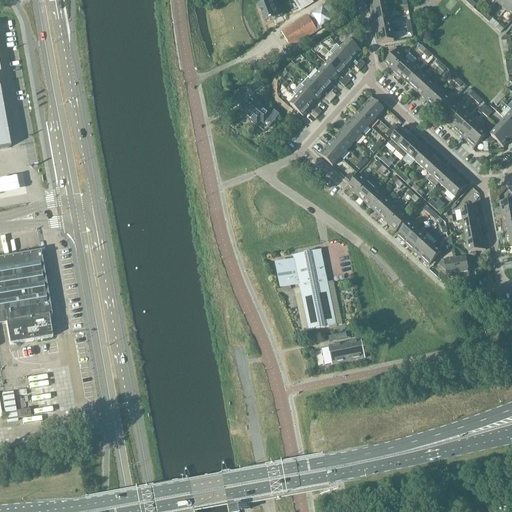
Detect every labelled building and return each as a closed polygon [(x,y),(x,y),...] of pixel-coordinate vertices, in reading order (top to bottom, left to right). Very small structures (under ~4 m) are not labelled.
[(275,0),(273,0),(258,6),(265,23),(282,16),(275,0)] [(291,0),(287,3),(294,15),(313,3),(312,1),(313,0),(291,0)] [(380,0),(369,2),(371,13),(388,10),(386,0),(380,0)] [(511,0),(501,0),(498,4),(506,11),(511,4),(511,0)] [(282,32),(281,32),(291,49),(292,48),(296,45),(296,46),(297,45),(301,42),(301,43),(301,42),(306,39),(307,39),(307,38),(312,35),(312,36),(312,35),(317,32),(319,35),(324,32),(323,31),(338,21),(328,6),(313,15),(312,14),(308,16),(307,16),(307,17),(303,19),(302,19),(302,20),(297,23),(297,22),(297,23),(292,26),(291,26),(291,27),(287,29),(286,29),(286,30),(282,32)] [(371,13),(373,23),(390,20),(388,10),(371,13)] [(373,23),(375,34),(392,31),(390,20),(373,23)] [(392,31),(375,34),(377,45),(394,42),(392,31)] [(362,53),(349,41),(341,49),(354,61),(362,53)] [(354,61),(341,49),(337,45),(330,54),(334,57),(347,69),(354,61)] [(385,64),(393,71),(405,58),(397,51),(396,49),(389,50),(391,57),(385,64)] [(347,69),(334,57),(327,65),(340,77),(347,69)] [(405,58),(393,71),(401,79),(413,66),(405,58)] [(319,73),(332,85),(340,77),(327,65),(319,73)] [(401,79),(409,86),(421,73),(413,66),(401,79)] [(319,73),(312,81),(325,93),(332,85),(319,73)] [(409,86),(417,93),(429,80),(421,73),(409,86)] [(417,93),(425,100),(437,87),(429,80),(417,93)] [(260,81),(249,88),(253,94),(264,87),(260,81)] [(312,81),(305,89),(318,101),(325,93),(312,81)] [(425,100),(433,108),(445,95),(437,87),(425,100)] [(305,89),(298,97),(311,109),(318,101),(305,89)] [(0,150),(10,148),(0,90),(0,150)] [(445,95),(433,108),(441,115),(453,102),(445,95)] [(244,109),(240,114),(257,127),(261,122),(264,125),(271,116),(248,97),(241,106),(244,109)] [(311,109),(298,97),(290,105),(303,117),(311,109)] [(371,99),(363,107),(376,119),(384,111),(371,99)] [(363,107),(356,115),(369,127),(376,119),(363,107)] [(442,120),(450,127),(462,114),(453,107),(442,120)] [(450,127),(458,135),(470,122),(462,114),(450,127)] [(356,115),(349,123),(362,135),(369,127),(356,115)] [(511,126),(505,120),(498,128),(511,140),(511,138),(511,126)] [(458,135),(466,142),(478,129),(470,122),(458,135)] [(349,123),(342,131),(355,143),(362,135),(349,123)] [(391,141),(387,144),(396,152),(399,148),(411,135),(403,128),(391,141)] [(490,136),(488,136),(489,143),(494,143),(496,141),(503,148),(511,140),(498,128),(490,136)] [(478,129),(466,142),(474,149),(481,142),(483,144),(489,143),(488,136),(486,136),(478,129)] [(342,131),(335,139),(347,151),(355,143),(342,131)] [(399,148),(396,152),(404,159),(407,155),(419,142),(411,135),(399,148)] [(335,139),(327,147),(340,159),(347,151),(335,139)] [(407,155),(415,163),(427,150),(419,142),(407,155)] [(340,159),(327,147),(320,156),(333,167),(340,159)] [(415,163),(423,170),(435,157),(427,150),(415,163)] [(423,170),(431,177),(443,164),(435,157),(423,170)] [(443,164),(431,177),(439,184),(451,171),(443,164)] [(451,171),(439,184),(447,192),(459,178),(451,171)] [(348,188),(356,196),(368,183),(359,175),(348,188)] [(459,178),(447,192),(455,199),(467,186),(459,178)] [(376,190),(368,183),(356,196),(364,203),(376,190)] [(372,210),(384,197),(376,190),(364,203),(372,210)] [(499,203),(501,215),(511,212),(511,195),(506,202),(499,203)] [(372,210),(380,218),(392,205),(384,197),(372,210)] [(461,211),(463,222),(480,218),(478,207),(469,209),(463,204),(459,209),(461,211)] [(380,218),(388,225),(400,212),(392,205),(380,218)] [(400,212),(388,225),(396,232),(408,219),(400,212)] [(511,212),(501,215),(503,225),(511,223),(511,212)] [(463,222),(464,232),(482,229),(480,218),(463,222)] [(412,220),(397,237),(405,245),(417,232),(416,231),(421,227),(412,220)] [(511,223),(503,225),(500,226),(501,232),(503,232),(504,232),(505,236),(511,234),(511,223)] [(464,232),(466,243),(484,240),(482,229),(464,232)] [(405,245),(413,252),(425,239),(417,232),(405,245)] [(413,252),(421,259),(433,246),(425,239),(413,252)] [(466,243),(468,254),(476,253),(486,251),(484,240),(466,243)] [(433,246),(421,259),(429,267),(441,254),(433,246)] [(309,332),(308,332),(308,333),(337,327),(337,326),(336,326),(321,252),(321,251),(293,257),(295,262),(278,266),(282,287),(299,283),(309,332)] [(0,325),(0,326),(4,325),(6,325),(10,346),(37,341),(52,338),(52,337),(51,329),(50,327),(49,317),(52,316),(51,314),(50,306),(50,304),(51,304),(50,296),(48,296),(48,293),(49,293),(48,285),(46,286),(40,252),(37,253),(13,257),(0,258),(0,325)] [(466,257),(455,259),(458,277),(469,275),(467,265),(470,264),(476,255),(476,253),(468,254),(466,257)] [(458,277),(455,259),(444,261),(443,260),(438,265),(446,272),(447,279),(458,277)] [(328,348),(332,366),(365,359),(361,341),(328,348)] [(17,412),(18,419),(19,419),(31,417),(30,411),(30,410),(17,412)] [(196,511),(191,478),(185,479),(190,511),(196,511)]
